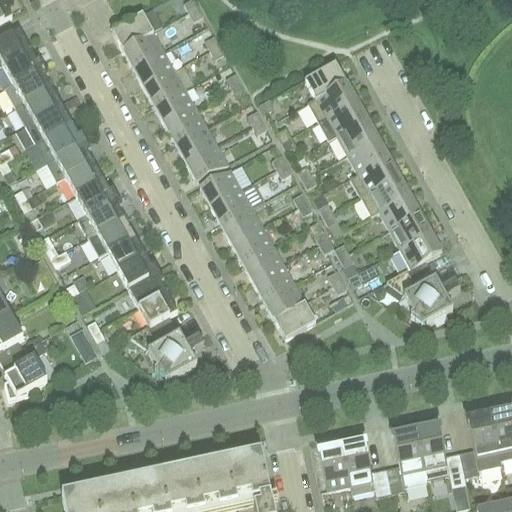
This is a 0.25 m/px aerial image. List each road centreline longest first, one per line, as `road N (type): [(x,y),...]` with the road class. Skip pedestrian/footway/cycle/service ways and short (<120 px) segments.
road 1 (residential): [(277,404),(47,0)]
road 2 (residential): [(511,304),(371,49)]
road 3 (residential): [(2,465),(277,404)]
road 4 (residential): [(277,404),(511,353)]
